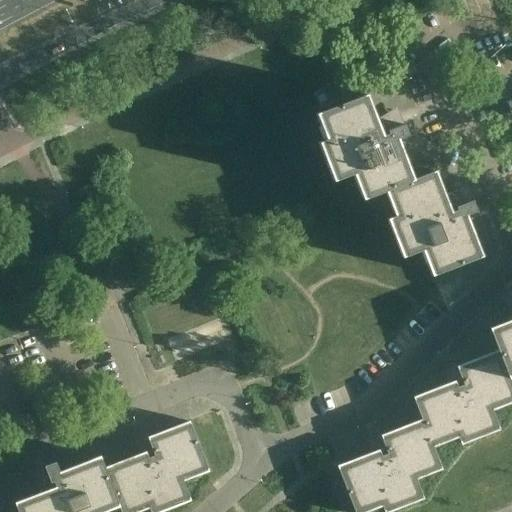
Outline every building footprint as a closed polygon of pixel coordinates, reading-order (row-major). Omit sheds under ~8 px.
[(338,78),(322,89),(315,94),(323,108),(349,97),(338,78)] [(364,198),(386,189),(413,179),(398,139),(407,135),(403,124),(396,127),(393,119),(379,125),(367,94),(317,114),(327,139),(320,142),(335,180),(354,172),(364,198)] [(432,274),(482,255),(466,215),(477,211),(472,199),(465,202),(462,194),(447,200),(435,170),(413,179),(386,189),(396,215),(389,218),(404,255),(422,248),(432,274)] [(511,319),(490,328),(499,351),(510,378),(511,376),(511,319)] [(511,402),(511,383),(510,378),(499,351),(458,367),(460,372),(452,375),(455,382),(415,397),(423,419),(434,447),(460,437),(462,444),(501,430),(493,410),(511,402)] [(443,469),(434,447),(423,419),(382,435),(384,441),(376,444),(378,450),(338,466),(355,511),(365,511),(383,505),(385,511),(388,511),(424,498),(417,479),(443,469)] [(146,453),(106,468),(121,505),(123,511),(139,511),(151,508),(152,511),(161,511),(191,501),(184,481),(209,471),(190,422),(149,437),(152,443),(144,446),(146,453)] [(104,511),(121,505),(106,468),(102,456),(61,471),(57,461),(46,465),(48,472),(41,475),(47,490),(17,502),(20,511),(104,511)]
